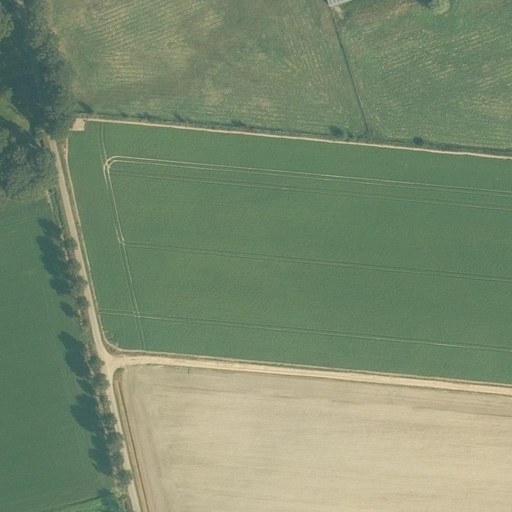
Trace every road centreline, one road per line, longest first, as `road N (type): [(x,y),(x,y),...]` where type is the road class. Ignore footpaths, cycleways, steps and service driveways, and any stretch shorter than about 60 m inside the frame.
road 1 (unclassified): [(137,511),(14,0)]
road 2 (track): [(511,390),(145,352),(103,359)]
